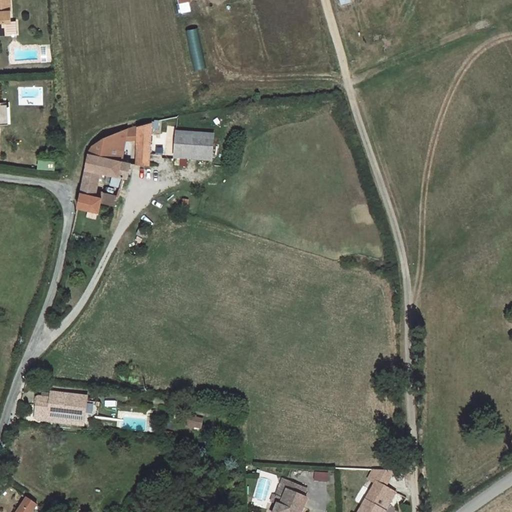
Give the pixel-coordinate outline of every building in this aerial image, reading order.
[(9,0),(0,0),(0,33),(7,34),(6,30),(6,21),(10,21),(11,21),(9,0)] [(152,122),(138,126),(138,135),(138,140),(151,140),(152,122)] [(138,135),(138,126),(127,130),(126,135),(138,135)] [(126,135),(127,130),(107,137),(94,145),(89,154),(86,169),(100,172),(114,175),(125,178),(128,178),(131,163),(121,161),(126,135)] [(214,135),(177,132),(175,159),(212,162),(214,135)] [(151,140),(138,140),(138,165),(150,166),(151,140)] [(100,172),(86,169),(81,193),(96,196),(100,172)] [(125,178),(114,175),(111,184),(121,187),(125,178)] [(96,196),(81,193),(78,207),(89,209),(88,216),(96,218),(98,211),(100,211),(101,202),(116,205),(117,200),(118,196),(100,192),(99,197),(96,196)] [(71,234),(69,243),(80,247),(83,237),(71,234)] [(84,421),(87,397),(51,393),(51,394),(51,398),(42,397),(38,397),(36,397),(35,405),(37,405),(35,417),(49,419),(49,417),(49,412),(71,415),(70,420),(84,421)] [(202,419),(188,416),(187,425),(194,427),(201,428),(202,419)] [(359,511),(385,511),(391,502),(388,500),(393,491),(385,487),(394,471),(373,470),(365,486),(363,485),(361,488),(365,490),(370,493),(363,506),(359,511)] [(328,473),(320,472),(318,481),(327,482),(328,473)] [(283,479),(276,494),(281,497),(278,505),(275,511),(301,511),(307,499),(304,497),(307,489),(283,479)] [(365,490),(358,503),(363,506),(370,493),(365,490)] [(281,497),(276,494),(274,496),(271,502),(278,505),(281,497)] [(32,511),(37,505),(27,498),(18,511),(32,511)]
